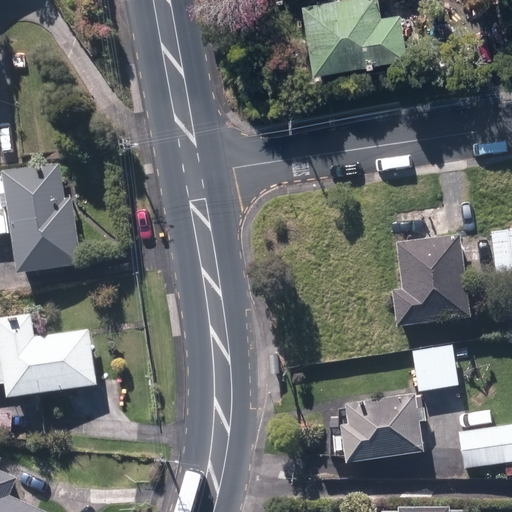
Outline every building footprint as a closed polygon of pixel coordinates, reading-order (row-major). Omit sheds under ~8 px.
[(302,10),(313,79),(408,63),(400,18),(381,21),(379,2),(394,0),(358,0),(359,1),(302,10)] [(0,235),(13,234),(17,274),(80,267),(73,198),(64,199),(61,166),(2,173),(3,177),(0,177),(0,235)] [(511,230),(492,233),(496,275),(511,273),(511,230)] [(392,291),(397,328),(471,319),(460,236),(397,245),(402,290),(392,291)] [(0,386),(5,386),(7,398),(97,387),(91,331),(35,338),(33,315),(0,318),(0,386)] [(413,352),(418,394),(460,388),(454,347),(413,352)] [(269,351),(271,376),(283,374),(281,350),(269,351)] [(341,426),(346,464),(424,453),(420,423),(426,422),(424,409),(418,410),(415,394),(345,405),(348,425),(341,426)] [(506,464),(508,476),(511,475),(511,425),(459,433),(464,470),(506,464)] [(46,511),(10,495),(17,479),(0,470),(0,511),(46,511)]
